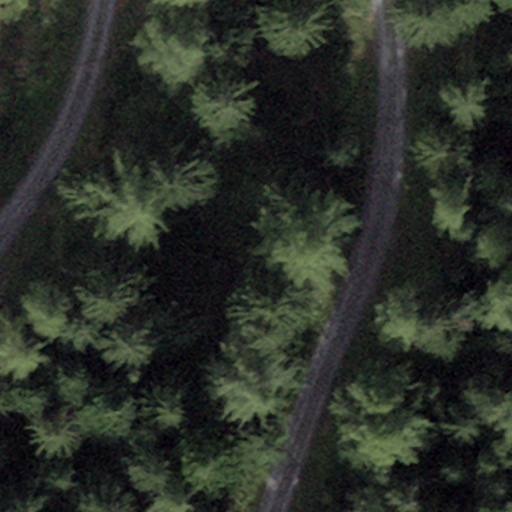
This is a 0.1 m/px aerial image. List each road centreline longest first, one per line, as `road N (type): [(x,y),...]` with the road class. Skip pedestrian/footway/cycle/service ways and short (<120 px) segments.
road 1 (track): [(375,0),(397,151),(376,259),(293,445),(273,511)]
road 2 (track): [(0,231),(28,198),(84,95),(108,0)]
